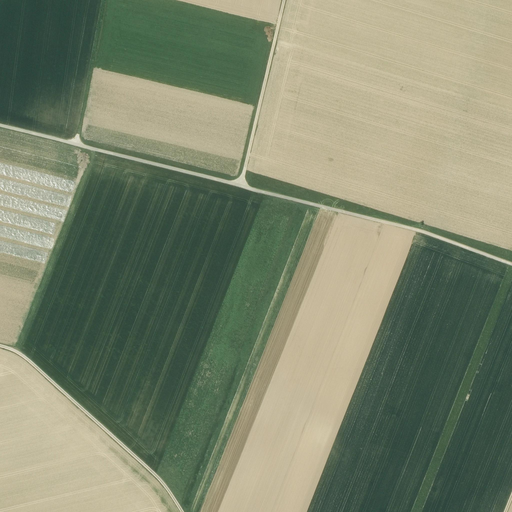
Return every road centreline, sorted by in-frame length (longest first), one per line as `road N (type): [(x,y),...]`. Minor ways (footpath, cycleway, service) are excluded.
road 1 (track): [(240,186),(511,265)]
road 2 (track): [(0,127),(240,186)]
road 3 (track): [(180,511),(112,436),(21,355),(0,349)]
road 4 (track): [(286,0),(240,186)]
road 5 (track): [(104,0),(79,148)]
